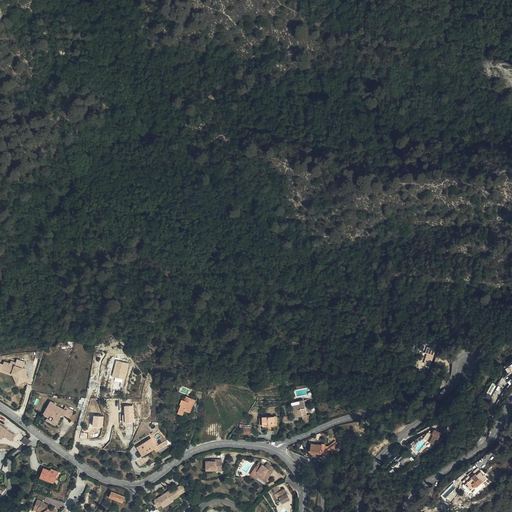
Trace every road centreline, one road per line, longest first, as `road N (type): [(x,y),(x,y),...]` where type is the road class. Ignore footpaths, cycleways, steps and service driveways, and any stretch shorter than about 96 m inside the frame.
road 1 (tertiary): [(472,359),(459,357),(450,387),(421,405),(347,417),(274,450)]
road 2 (tertiary): [(472,359),(453,399),(372,467),(360,511)]
road 3 (tertiary): [(135,485),(95,474),(0,405)]
road 4 (tertiary): [(406,511),(414,494),(490,440),(511,399)]
road 5 (tertiary): [(274,450),(204,447),(135,485)]
